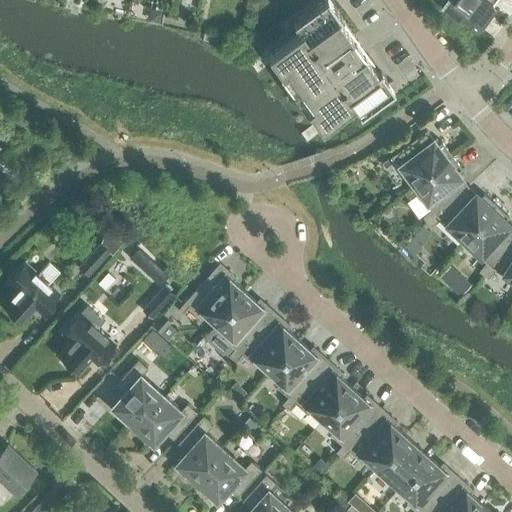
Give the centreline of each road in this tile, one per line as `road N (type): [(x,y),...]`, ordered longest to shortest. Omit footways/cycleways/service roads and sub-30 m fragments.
road 1 (residential): [(511,481),(277,274)]
road 2 (residential): [(134,511),(0,380)]
road 3 (residential): [(472,96),(400,0)]
